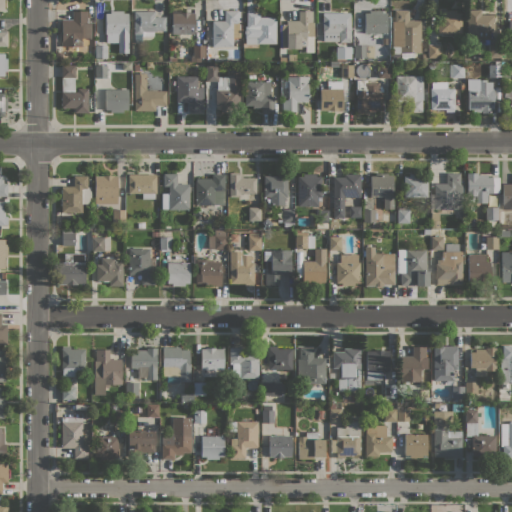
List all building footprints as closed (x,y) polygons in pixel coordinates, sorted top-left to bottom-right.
[(466,9),(480,9),(480,15),(493,15),(493,30),(488,30),(488,32),(488,36),(488,38),(475,38),(475,34),(466,34),(466,9)] [(127,33),(127,52),(117,52),(117,42),(105,42),(105,34),(104,34),(104,13),(109,13),(109,10),(122,10),(122,13),(127,13),(127,33)] [(232,22),(232,24),(239,24),(239,37),(232,37),(232,46),(211,46),(211,20),(224,20),(224,10),(237,10),(237,11),(239,11),(239,17),(237,17),(237,22),(232,22)] [(280,24),(286,24),(286,20),(298,20),(298,10),(311,10),(311,22),(313,22),(313,52),(305,52),(305,46),(299,45),(299,48),(285,48),(279,48),(280,24)] [(386,33),(363,33),(363,12),(368,12),(368,10),(381,10),(381,12),(386,12),(386,33)] [(420,52),(399,52),(399,46),(391,46),(391,21),(394,21),(394,10),(408,10),(408,20),(420,20),(420,52)] [(437,10),(455,10),(455,12),(461,12),(461,33),(437,33),(437,10)] [(60,46),(60,40),(61,40),(61,19),(71,19),(71,11),(86,11),(86,22),(90,22),(90,35),(81,35),(81,46),(60,46)] [(164,16),(164,30),(155,30),(155,31),(153,31),(153,36),(141,36),(141,43),(133,43),(133,34),(133,11),(153,11),(153,16),(164,16)] [(171,33),(171,12),(179,12),(189,12),(194,12),(194,33),(171,33)] [(257,43),(256,37),(244,37),(244,26),(246,26),(246,12),(259,12),(259,17),(274,16),(274,20),(275,20),(275,43),(257,43)] [(338,42),(338,41),(322,41),(322,32),(321,32),(322,14),(322,12),(349,12),(349,14),(350,14),(350,42),(338,42)] [(170,38),(178,38),(179,46),(170,47),(170,38)] [(365,44),(365,57),(353,57),(353,44),(365,44)] [(439,57),(427,57),(427,44),(439,44),(439,57)] [(500,44),(500,57),(488,57),(488,44),(500,44)] [(106,58),(94,58),(94,45),(106,45),(106,58)] [(204,45),(204,57),(192,57),(192,45),(204,45)] [(350,46),(350,58),(335,58),(335,46),(350,46)] [(398,52),(398,46),(391,46),(391,57),(410,57),(410,52),(398,52)] [(431,70),(427,67),(431,62),(435,65),(431,70)] [(205,64),(217,64),(217,77),(227,77),(227,74),(230,74),(230,66),(239,66),(239,112),(221,112),(221,110),(215,110),(215,89),(216,89),(216,81),(205,81),(205,64)] [(352,64),(352,77),(340,77),(340,64),(352,64)] [(377,64),(389,64),(389,78),(377,78),(377,64)] [(448,77),(448,64),(463,64),(463,77),(448,77)] [(500,77),(488,77),(488,64),(500,64),(500,77)] [(87,112),(74,112),(74,107),(60,107),(60,92),(61,92),(61,65),(74,65),(74,92),(76,92),(76,88),(87,88),(87,112)] [(106,65),(106,78),(94,78),(94,65),(106,65)] [(145,90),(156,90),(156,91),(165,91),(165,105),(154,105),(154,110),(133,110),(134,73),(145,73),(145,90)] [(422,100),(421,100),(421,112),(407,112),(407,102),(395,102),(395,75),(422,75),(422,100)] [(196,76),(196,87),(204,86),(204,99),(202,99),(202,112),(188,112),(188,102),(176,102),(176,76),(196,76)] [(287,76),(308,76),(308,82),(307,82),(307,101),(295,101),(295,111),(282,111),(282,100),(287,100),(287,97),(288,97),(288,80),(287,80),(287,78),(287,76)] [(319,89),(326,88),(326,81),(341,80),(342,109),(320,109),(319,89)] [(378,82),(378,85),(380,85),(382,89),(382,109),(366,109),(366,111),(356,111),(356,94),(354,94),(354,88),(356,88),(356,80),(366,80),(366,82),(378,82)] [(493,109),(490,109),(490,113),(481,113),(481,112),(472,112),(472,109),(467,109),(467,88),(475,88),(475,80),(486,80),(486,81),(491,82),(491,88),(493,88),(493,109)] [(244,81),(270,81),(270,96),(273,96),(274,112),(261,112),(260,108),(252,108),(252,105),(244,105),(244,81)] [(453,112),(445,112),(445,109),(429,109),(429,88),(431,88),(431,81),(446,81),(446,88),(453,88),(453,112)] [(511,111),(508,112),(508,99),(511,99),(511,98),(503,98),(503,88),(511,88),(511,111)] [(127,89),(127,109),(122,109),(122,112),(109,112),(109,109),(105,109),(105,89),(127,89)] [(228,172),(239,172),(239,174),(242,174),(242,177),(255,177),(255,193),(239,193),(239,196),(228,196),(228,172)] [(492,193),(487,193),(487,202),(474,202),(475,195),(466,195),(466,172),(476,172),(476,174),(487,174),(487,176),(492,177),(492,193)] [(128,173),(156,174),(156,193),(154,193),(154,198),(141,198),(141,192),(128,192),(128,173)] [(161,209),(161,193),(168,193),(168,185),(163,185),(163,173),(176,173),(176,183),(188,183),(189,208),(161,209)] [(195,178),(211,178),(211,173),(224,173),(224,204),(195,204),(195,178)] [(278,175),(278,173),(286,173),(286,175),(287,175),(287,196),(285,196),(285,200),(284,200),(284,204),(269,204),(270,196),(263,196),(263,175),(278,175)] [(297,176),(303,176),(303,173),(315,173),(315,176),(321,176),(321,200),(317,200),(317,205),(297,205),(297,176)] [(332,176),(343,176),(343,173),(360,173),(360,197),(343,197),(343,217),(333,217),(332,176)] [(393,208),(383,208),(382,196),(370,196),(370,175),(374,175),(374,173),(388,173),(388,175),(392,175),(393,208)] [(461,206),(454,206),(454,209),(433,209),(433,183),(445,183),(445,173),(459,173),(459,184),(461,184),(461,206)] [(427,197),(403,197),(403,176),(409,176),(409,174),(421,174),(421,176),(427,176),(427,197)] [(94,175),(102,175),(112,175),(116,175),(117,203),(94,203),(94,175)] [(60,211),(60,202),(59,197),(60,197),(60,194),(59,194),(59,189),(60,189),(60,186),(73,186),(73,176),(87,176),(87,186),(90,186),(90,203),(81,203),(81,211),(60,211)] [(511,209),(501,209),(502,183),(511,183),(511,209)] [(260,206),(260,220),(248,220),(248,206),(260,206)] [(359,206),(359,216),(348,217),(348,206),(359,206)] [(497,220),(485,220),(485,207),(497,207),(497,220)] [(294,208),(294,222),(293,222),(293,226),(283,226),(283,222),(281,222),(282,208),(294,208)] [(112,209),(124,209),(124,222),(112,222),(112,209)] [(328,209),(327,228),(320,228),(320,222),(315,222),(316,209),(328,209)] [(362,209),(375,209),(374,222),(362,221),(362,209)] [(408,222),(396,222),(396,209),(408,209),(408,222)] [(430,213),(438,213),(438,220),(439,220),(439,228),(430,228),(430,213)] [(61,245),(61,230),(74,230),(74,245),(61,245)] [(207,235),(214,235),(213,230),(224,230),(225,235),(226,235),(226,248),(207,248),(207,235)] [(295,235),(295,231),(306,231),(306,235),(314,235),(314,247),(294,247),(295,235)] [(91,237),(103,237),(109,235),(109,250),(91,250),(91,237)] [(171,236),(171,249),(159,249),(159,236),(171,236)] [(260,236),(260,249),(248,249),(247,236),(260,236)] [(340,249),(328,249),(328,236),(340,236),(340,249)] [(442,250),(430,249),(430,236),(442,236),(442,250)] [(497,249),(485,249),(485,236),(497,236),(497,249)] [(461,284),(435,284),(435,263),(438,263),(438,259),(441,259),(441,251),(445,251),(445,243),(458,243),(458,251),(461,251),(461,284)] [(383,253),(383,256),(390,256),(390,268),(393,268),(393,283),(382,283),(382,285),(364,285),(364,246),(374,246),(374,253),(383,253)] [(149,248),(149,257),(154,257),(154,284),(141,284),(140,274),(128,274),(128,248),(149,248)] [(313,261),(313,248),(325,248),(325,261),(324,261),(324,281),(302,281),(302,261),(313,261)] [(290,249),(290,275),(278,275),(278,285),(264,285),(264,273),(270,273),(270,249),(290,249)] [(425,249),(425,271),(428,271),(428,285),(399,285),(399,272),(397,272),(397,249),(425,249)] [(253,262),(253,285),(244,285),(244,283),(229,283),(229,250),(241,250),(241,254),(250,254),(250,262),(253,262)] [(511,284),(510,284),(510,282),(501,282),(501,265),(500,265),(500,251),(511,251),(511,284)] [(57,284),(57,262),(63,262),(63,253),(84,252),(84,283),(57,284)] [(335,262),(339,262),(339,254),(357,254),(357,262),(359,262),(359,282),(353,282),(353,285),(341,285),(341,282),(335,282),(335,262)] [(490,283),(467,283),(467,254),(485,254),(485,261),(490,261),(490,283)] [(95,280),(95,259),(101,259),(101,258),(105,258),(105,256),(112,256),(112,258),(113,258),(113,261),(122,261),(122,285),(109,285),(109,280),(95,280)] [(195,258),(212,259),(212,262),(221,262),(221,284),(204,284),(204,283),(194,283),(195,258)] [(189,262),(189,283),(184,283),(184,285),(172,285),(172,283),(166,282),(166,262),(189,262)] [(433,345),(456,345),(456,369),(453,369),(453,380),(452,380),(452,386),(463,386),(463,398),(451,398),(451,386),(434,386),(434,380),(433,380),(433,345)] [(511,383),(510,383),(510,382),(499,382),(499,359),(502,359),(502,345),(511,345),(511,383)] [(84,369),(83,376),(62,376),(62,369),(60,369),(61,348),(61,346),(69,346),(69,348),(84,348),(84,369)] [(267,348),(268,348),(268,346),(276,346),(276,348),(291,348),(291,369),(274,369),(274,371),(271,371),(271,369),(267,369),(267,348)] [(430,346),(429,357),(428,357),(428,368),(420,368),(420,381),(408,381),(408,384),(404,384),(404,381),(399,381),(400,355),(411,356),(411,346),(430,346)] [(156,379),(146,379),(146,378),(137,378),(137,368),(130,368),(130,349),(145,349),(145,347),(156,347),(156,379)] [(180,347),(180,349),(189,349),(189,380),(179,381),(179,375),(162,375),(162,347),(180,347)] [(200,348),(204,348),(204,347),(215,347),(215,348),(223,348),(223,369),(200,369),(200,348)] [(228,347),(241,347),(241,351),(257,351),(257,353),(258,353),(258,378),(239,378),(239,376),(231,376),(231,362),(228,362),(228,347)] [(312,357),(324,357),(325,382),(304,383),(304,376),(296,376),(296,358),(298,358),(298,347),(312,347),(312,357)] [(495,370),(485,370),(485,376),(474,376),(474,367),(469,367),(469,351),(474,351),(474,349),(485,349),(485,347),(495,347),(495,370)] [(359,390),(337,390),(337,367),(332,367),(332,351),(343,351),(343,348),(359,348),(359,390)] [(95,386),(95,376),(93,376),(93,361),(95,361),(95,349),(108,349),(109,359),(120,359),(120,384),(108,384),(108,387),(103,387),(104,394),(93,394),(93,386),(95,386)] [(365,350),(373,350),(384,350),(388,350),(388,371),(381,371),(381,379),(365,379),(365,350)] [(476,394),(474,394),(474,399),(466,399),(466,394),(464,394),(464,381),(476,381),(476,394)] [(137,382),(137,394),(125,394),(125,382),(137,382)] [(205,382),(205,394),(193,394),(193,382),(205,382)] [(283,393),(281,393),(280,394),(280,396),(272,396),(272,400),(260,400),(261,382),(280,382),(283,385),(283,393)] [(395,397),(383,397),(383,384),(395,384),(395,397)] [(74,399),(61,399),(61,387),(74,387),(74,399)] [(430,402),(419,402),(419,397),(419,389),(427,389),(427,397),(430,397),(430,398),(430,402)] [(192,392),(192,401),(180,401),(180,392),(192,392)] [(334,403),(334,408),(340,408),(340,421),(329,422),(328,403),(334,403)] [(158,404),(158,416),(146,417),(146,404),(158,404)] [(395,421),(384,421),(384,408),(395,408),(395,421)] [(408,421),(396,421),(396,408),(408,408),(408,421)] [(124,410),(124,423),(112,423),(112,409),(124,410)] [(324,410),(323,418),(316,418),(317,409),(324,410)] [(476,433),(483,433),(483,435),(495,435),(495,455),(471,455),(471,436),(465,436),(464,409),(476,409),(476,433)] [(193,410),(205,410),(205,422),(193,422),(193,410)] [(273,410),(273,422),(261,422),(261,410),(273,410)] [(432,411),(451,411),(451,421),(447,421),(447,430),(461,430),(461,456),(433,456),(432,411)] [(73,458),(73,447),(60,448),(60,417),(81,417),(81,445),(87,445),(87,458),(73,458)] [(190,452),(174,452),(174,459),(160,459),(161,443),(164,443),(164,434),(171,434),(171,417),(190,417),(190,452)] [(256,421),(257,447),(244,447),(244,457),(230,457),(230,447),(229,447),(229,438),(236,438),(236,421),(256,421)] [(359,435),(359,454),(344,455),(344,457),(335,457),(335,452),(330,452),(330,439),(335,439),(335,427),(344,427),(344,421),(359,421),(359,435)] [(511,421),(511,457),(501,457),(502,446),(499,446),(500,423),(507,423),(507,421),(511,421)] [(364,432),(365,432),(365,425),(385,425),(385,435),(391,435),(391,451),(377,451),(377,456),(364,456),(364,432)] [(223,435),(223,456),(218,456),(218,459),(205,459),(205,456),(200,456),(200,435),(205,435),(205,428),(217,428),(217,435),(223,435)] [(140,452),(140,454),(137,454),(137,458),(126,458),(126,430),(154,430),(154,452),(140,452)] [(297,441),(296,441),(296,436),(305,436),(305,431),(316,432),(316,439),(323,439),(323,456),(312,456),(312,458),(297,458),(297,441)] [(426,434),(426,457),(403,457),(404,434),(426,434)] [(117,456),(114,456),(114,459),(99,459),(99,456),(93,456),(94,435),(117,436),(117,456)] [(291,435),(290,456),(283,456),(283,457),(272,457),(272,456),(267,456),(268,435),(291,435)]
